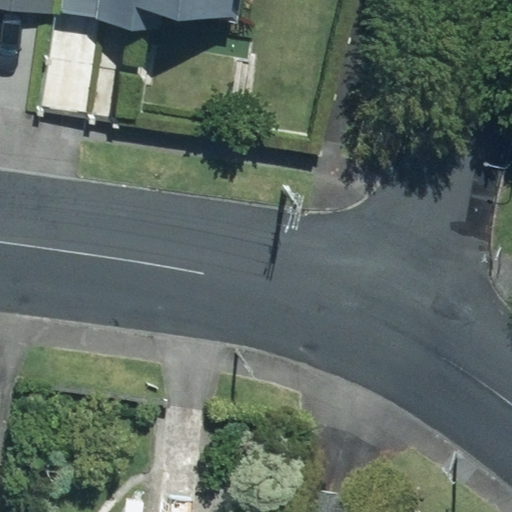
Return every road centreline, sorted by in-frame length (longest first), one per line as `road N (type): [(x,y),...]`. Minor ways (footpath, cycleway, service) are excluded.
road 1 (tertiary): [(405,331),(150,261),(0,240)]
road 2 (residential): [(482,0),(405,331)]
road 3 (tertiary): [(511,413),(405,331)]
